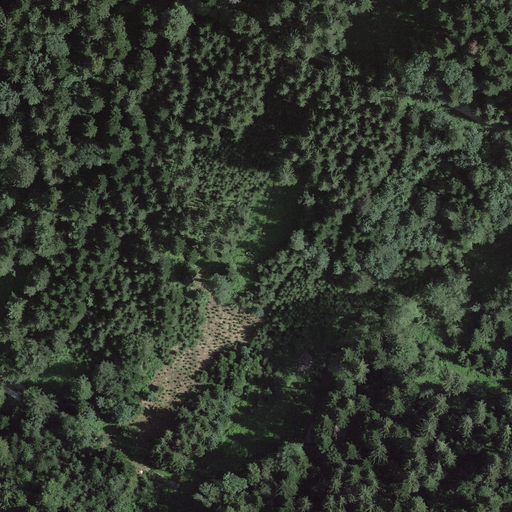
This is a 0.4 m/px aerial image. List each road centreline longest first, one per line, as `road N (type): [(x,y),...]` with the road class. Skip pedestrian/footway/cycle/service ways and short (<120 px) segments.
road 1 (track): [(176,0),(392,89),(443,102),(511,64)]
road 2 (track): [(511,375),(426,377),(394,395),(364,425),(326,511)]
